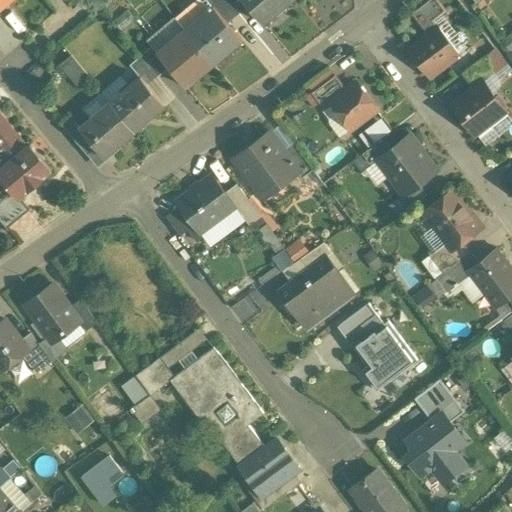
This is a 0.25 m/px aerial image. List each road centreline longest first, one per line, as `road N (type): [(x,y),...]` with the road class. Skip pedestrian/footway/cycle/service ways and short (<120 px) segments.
road 1 (residential): [(338,443),(280,393),(129,190)]
road 2 (residential): [(364,18),(129,190)]
road 3 (residential): [(511,218),(364,18)]
road 4 (residential): [(129,190),(0,276)]
